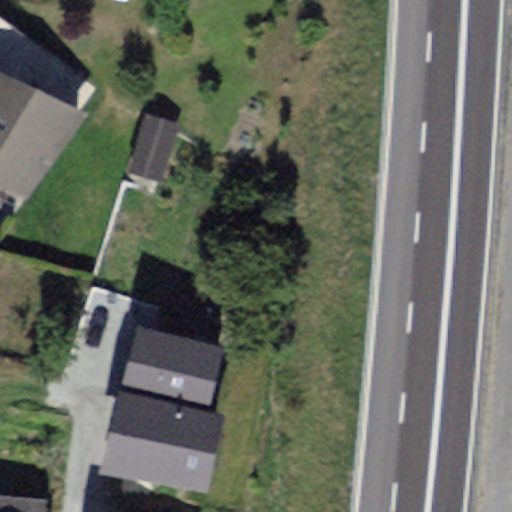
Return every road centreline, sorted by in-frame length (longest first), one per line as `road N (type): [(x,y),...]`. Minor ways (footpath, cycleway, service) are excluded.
road 1 (primary): [(413,511),(445,159),(448,0)]
road 2 (unclassified): [(511,222),(491,511)]
